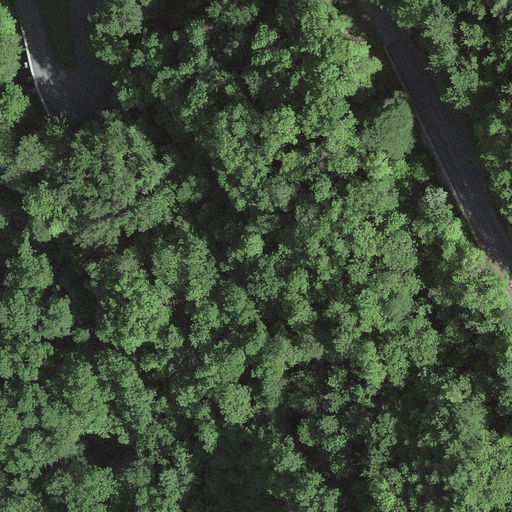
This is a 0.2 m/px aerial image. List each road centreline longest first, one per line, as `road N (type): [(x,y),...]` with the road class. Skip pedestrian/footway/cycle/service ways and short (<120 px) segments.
road 1 (tertiary): [(376,0),(511,267)]
road 2 (tertiary): [(23,0),(50,84),(74,98),(88,91),(92,67),(79,0)]
